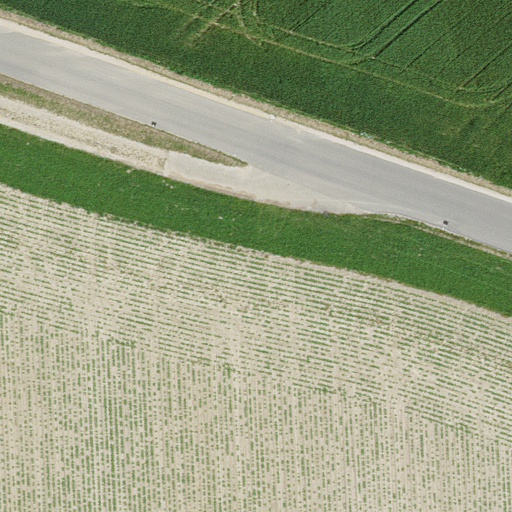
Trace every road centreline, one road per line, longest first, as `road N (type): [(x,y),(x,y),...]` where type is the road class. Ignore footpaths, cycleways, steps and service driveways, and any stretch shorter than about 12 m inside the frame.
road 1 (unclassified): [(511,223),(0,46)]
road 2 (track): [(0,111),(182,172),(262,187),(308,188),(365,172)]
